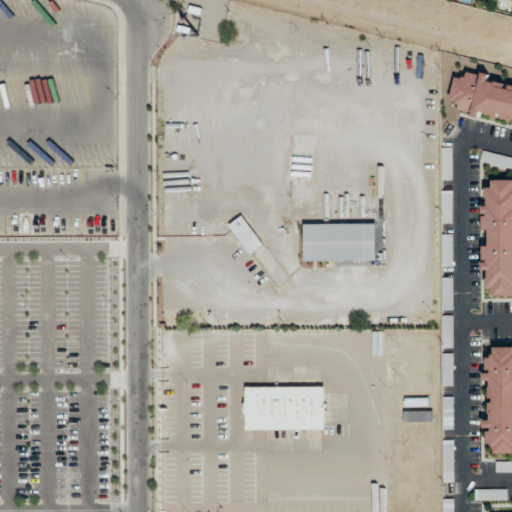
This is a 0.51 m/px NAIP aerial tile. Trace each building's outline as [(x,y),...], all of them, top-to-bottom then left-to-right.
[(511,120),(511,83),(492,78),(493,76),(468,69),(466,79),(457,76),(450,105),(511,120)] [(442,180),(453,180),(453,147),(442,147),(442,180)] [(511,153),(483,153),(483,165),(511,165),(511,153)] [(486,188),(485,232),(491,232),(491,245),(486,244),(485,289),(494,289),(494,297),(511,297),(511,179),(494,179),(494,188),(486,188)] [(443,223),(453,223),(453,190),(443,190),(443,223)] [(249,255),(263,246),(245,215),(231,224),(249,255)] [(377,224),(306,224),(306,260),(377,260),(377,224)] [(443,267),(454,267),(454,234),(443,234),(443,267)] [(444,309),(453,309),(453,277),(444,277),(444,309)] [(454,315),(444,315),(444,349),(454,349),(454,315)] [(374,354),(383,354),(383,332),(374,332),(374,354)] [(511,346),(496,347),(496,357),(489,357),(489,444),(497,444),(497,454),(511,453),(511,346)] [(444,385),(455,385),(455,354),(444,354),(444,385)] [(325,386),(325,430),(246,430),(246,386),(325,386)] [(454,426),(454,397),(445,397),(445,426),(454,426)]
